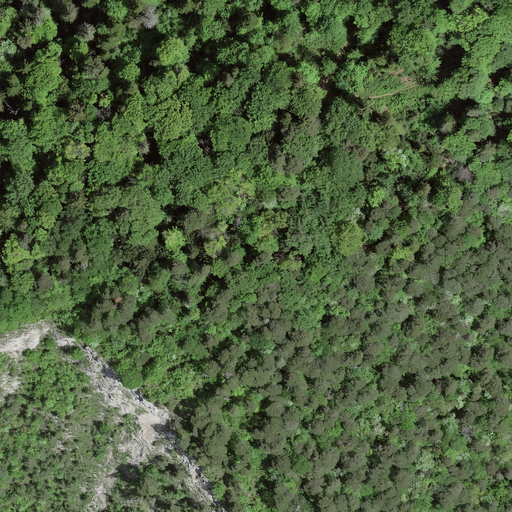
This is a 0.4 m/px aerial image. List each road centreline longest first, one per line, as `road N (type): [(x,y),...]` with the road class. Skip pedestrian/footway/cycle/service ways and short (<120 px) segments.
road 1 (track): [(327,96),(376,96),(511,59)]
road 2 (track): [(381,0),(327,83),(337,133)]
